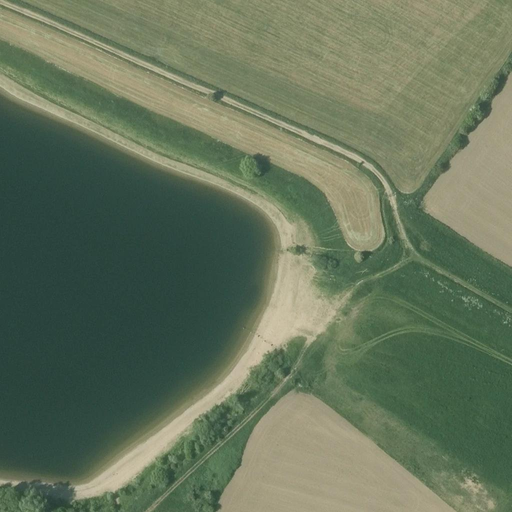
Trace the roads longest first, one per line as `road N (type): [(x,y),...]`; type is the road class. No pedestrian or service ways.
road 1 (track): [(0,2),(358,160),(381,180),(410,256),(511,312)]
road 2 (track): [(148,511),(276,387),(348,296),(410,256)]
